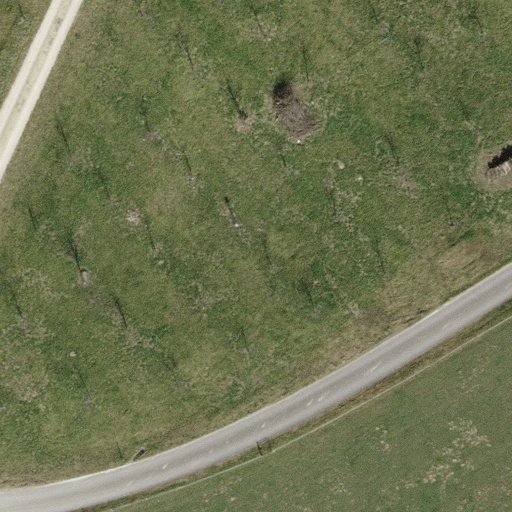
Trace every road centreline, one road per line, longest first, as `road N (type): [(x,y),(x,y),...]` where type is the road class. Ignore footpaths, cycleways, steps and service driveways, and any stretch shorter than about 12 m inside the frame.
road 1 (unclassified): [(15,511),(354,390),(511,277)]
road 2 (track): [(0,150),(63,0)]
